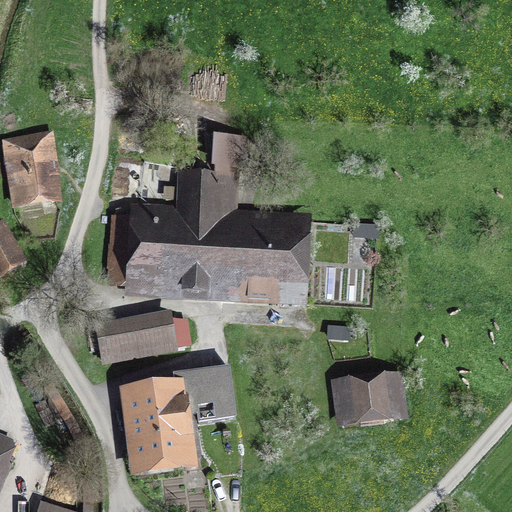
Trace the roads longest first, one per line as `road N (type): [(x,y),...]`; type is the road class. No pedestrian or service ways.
road 1 (track): [(102,0),(96,152),(66,277),(39,305)]
road 2 (track): [(39,305),(103,426),(130,511)]
road 3 (track): [(0,369),(26,441),(17,511)]
road 4 (track): [(418,511),(511,417)]
